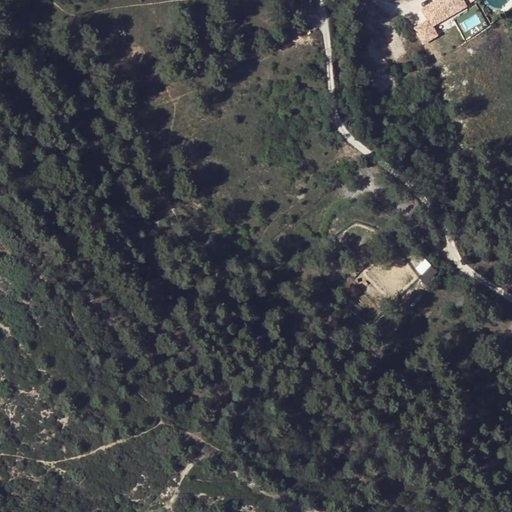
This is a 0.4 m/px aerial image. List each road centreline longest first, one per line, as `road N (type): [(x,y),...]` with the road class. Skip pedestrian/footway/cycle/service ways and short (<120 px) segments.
road 1 (residential): [(322,0),(339,126),(439,215),(465,269),(511,300)]
road 2 (track): [(317,511),(202,456),(180,483),(175,511)]
